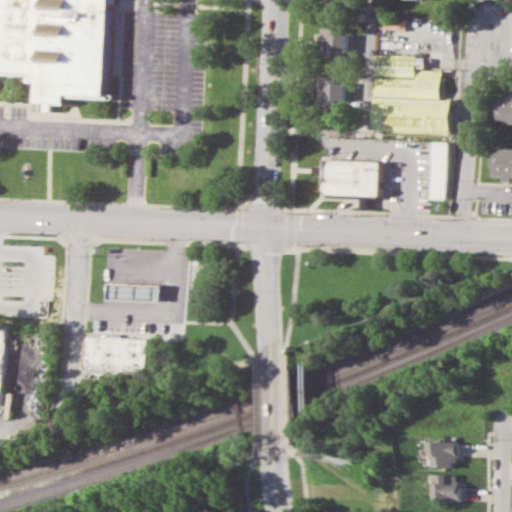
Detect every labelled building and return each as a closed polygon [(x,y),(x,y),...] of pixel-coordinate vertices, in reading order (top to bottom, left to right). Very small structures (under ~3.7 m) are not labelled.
[(0,70),(0,0),(109,0),(105,95),(68,93),(68,103),(38,101),(39,81),(31,81),(32,72),(0,70)] [(320,0),(350,0),(350,2),(343,2),(343,9),(320,8),(320,0)] [(319,56),(321,26),(342,27),(342,32),(347,33),(347,50),(341,50),(341,57),(319,56)] [(374,129),(376,53),(428,55),(427,69),(443,70),(442,98),(454,98),(453,132),(374,129)] [(318,104),(319,75),(340,76),(340,81),(346,81),(346,100),(338,100),(338,105),(318,104)] [(511,120),(502,120),(503,92),(511,93),(511,120)] [(435,139),(452,140),(450,198),(433,198),(435,139)] [(501,147),(511,147),(511,180),(510,180),(511,174),(500,174),(501,147)] [(327,157),(385,160),(384,196),(331,193),(326,188),(327,157)] [(113,282),(168,284),(167,300),(112,298),(113,282)] [(0,322),(14,323),(11,407),(0,406),(0,322)] [(92,335),(155,338),(153,371),(90,367),(92,335)] [(436,465),(437,439),(465,441),(464,462),(456,461),(456,466),(436,465)] [(435,472),(458,474),(457,480),(462,480),(460,500),(433,498),(435,472)]
